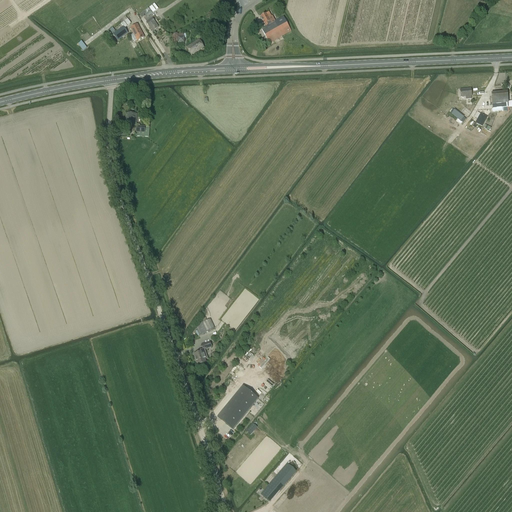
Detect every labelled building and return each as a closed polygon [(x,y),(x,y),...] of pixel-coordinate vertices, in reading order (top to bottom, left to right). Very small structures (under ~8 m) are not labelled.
[(155,3),(149,7),(153,13),(159,9),(155,3)] [(269,13),(260,17),(264,25),(265,25),(266,27),(261,30),(269,44),(291,31),(283,17),(275,22),(272,16),(271,17),(269,13)] [(152,18),(146,23),(153,32),(159,27),(152,18)] [(115,29),(117,31),(107,38),(113,45),(128,33),(125,28),(131,24),(127,19),(115,29)] [(137,41),(144,38),(137,24),(130,28),(137,41)] [(172,44),(178,43),(178,44),(184,44),(184,38),(184,34),(179,34),(172,36),(172,44)] [(199,40),(186,48),(191,56),(204,48),(199,40)] [(87,48),(85,47),(83,43),(81,42),(78,44),(83,51),(87,48)] [(471,89),(460,90),(460,98),(466,97),(466,100),(471,99),(471,97),(472,97),(471,89)] [(508,104),(507,92),(491,94),(492,105),(508,104)] [(481,114),(477,113),(475,117),(478,119),(476,123),(482,126),(486,118),(487,117),(481,114)] [(140,125),(138,125),(137,124),(135,124),(136,114),(127,114),(126,126),(136,127),(136,126),(140,126),(140,125)] [(460,114),(457,118),(463,122),(466,118),(460,114)] [(136,132),(136,137),(149,137),(150,125),(146,125),(145,127),(140,126),(136,126),(136,127),(136,132)] [(200,336),(214,330),(210,321),(196,327),(200,336)] [(201,345),(202,350),(199,351),(199,353),(193,354),(197,366),(206,363),(205,360),(208,359),(205,350),(212,348),(210,342),(201,345)] [(217,417),(233,429),(258,399),(243,386),(217,417)] [(254,423),(246,430),(250,435),(258,428),(254,423)] [(269,484),(261,494),(268,500),(276,490),(269,484)]
